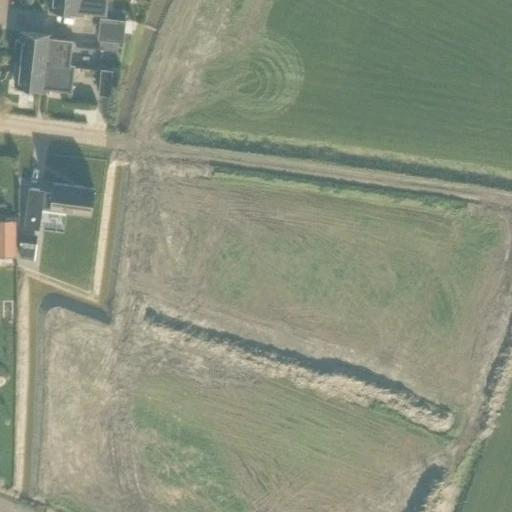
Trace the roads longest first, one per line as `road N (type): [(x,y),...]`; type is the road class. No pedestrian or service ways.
road 1 (track): [(162,147),(511,201)]
road 2 (residential): [(0,124),(162,147)]
